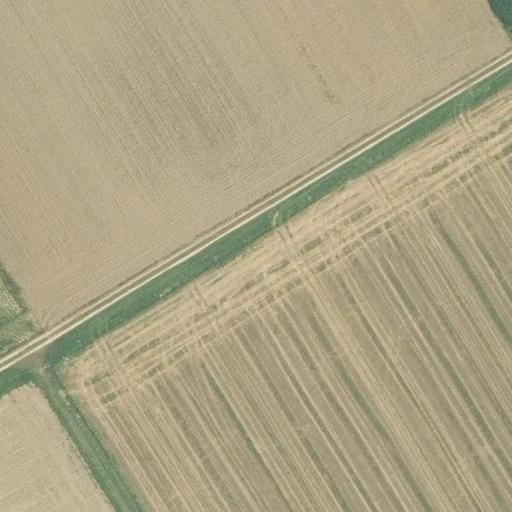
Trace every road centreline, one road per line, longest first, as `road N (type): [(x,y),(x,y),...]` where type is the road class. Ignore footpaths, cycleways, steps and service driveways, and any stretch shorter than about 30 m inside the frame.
road 1 (track): [(511,56),(0,367)]
road 2 (track): [(30,348),(136,511)]
